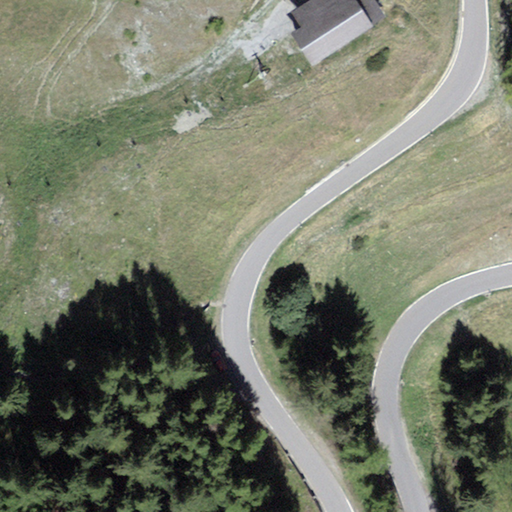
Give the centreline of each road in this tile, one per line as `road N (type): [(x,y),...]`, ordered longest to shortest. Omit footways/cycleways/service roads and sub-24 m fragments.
road 1 (tertiary): [(338,511),(242,358),(235,326),(240,291),(290,218),(446,102),(466,75),(476,0)]
road 2 (tertiary): [(511,275),(465,287),(427,315),(386,375),(388,410),(419,511)]
